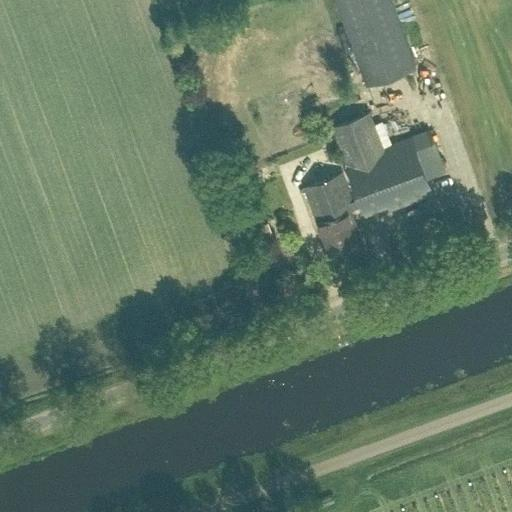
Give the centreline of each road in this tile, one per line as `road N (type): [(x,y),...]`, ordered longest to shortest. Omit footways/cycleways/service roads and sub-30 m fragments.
road 1 (unclassified): [(0,444),(511,260)]
road 2 (unclassified): [(511,396),(194,511)]
